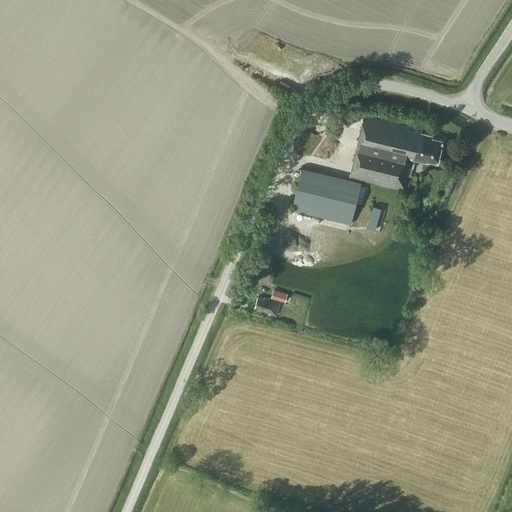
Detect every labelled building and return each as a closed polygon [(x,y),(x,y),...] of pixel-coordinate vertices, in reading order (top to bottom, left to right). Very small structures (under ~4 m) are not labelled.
[(438,162),(443,140),(433,137),(433,135),(421,132),(422,129),(414,127),(414,125),(364,113),(350,177),(402,190),(408,166),(413,168),(415,160),(427,162),(427,160),(438,162)] [(302,167),(292,209),(349,223),(360,181),(302,167)] [(373,206),(367,227),(375,229),(381,208),(373,206)] [(274,289),(271,298),(285,302),(288,294),(274,289)] [(269,313),(276,315),(280,302),(264,297),(264,298),(258,296),(255,307),(270,312),(269,313)]
